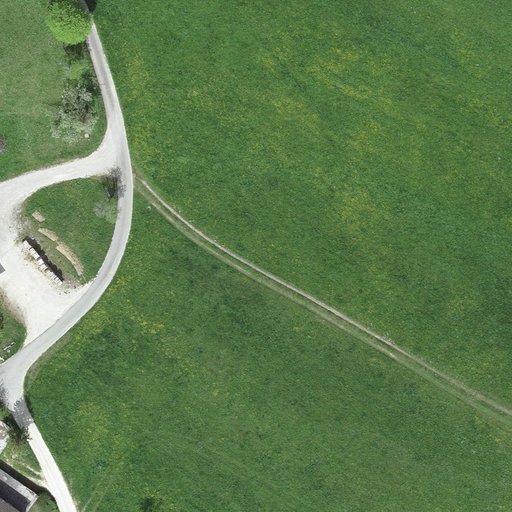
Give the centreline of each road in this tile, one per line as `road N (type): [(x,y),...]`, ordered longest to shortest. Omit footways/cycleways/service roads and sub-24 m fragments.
road 1 (track): [(123,167),(185,229),(511,418)]
road 2 (track): [(6,380),(63,511)]
